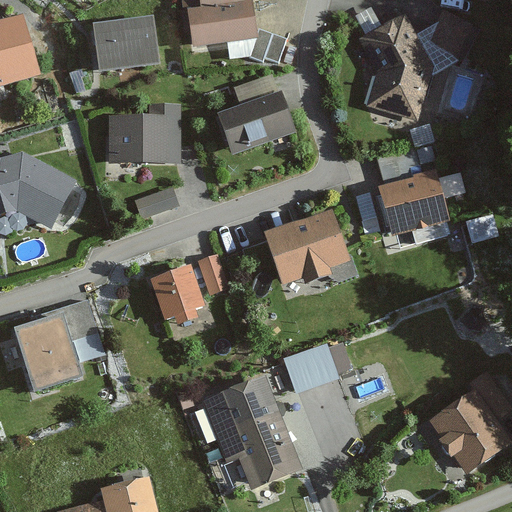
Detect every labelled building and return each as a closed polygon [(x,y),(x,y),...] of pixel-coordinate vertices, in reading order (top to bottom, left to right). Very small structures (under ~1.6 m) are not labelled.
[(262,1),(261,0),(194,0),(196,10),(248,3),(262,1)] [(254,40),(248,3),(196,10),(183,12),(189,49),(254,40)] [(429,43),(458,57),(471,29),(442,15),(429,43)] [(357,43),(372,72),(362,109),(415,125),(431,71),(403,19),(357,43)] [(88,30),(95,78),(155,70),(149,22),(88,30)] [(0,36),(0,99),(53,82),(34,25),(0,36)] [(212,117),(226,156),(288,133),(274,94),(212,117)] [(106,167),(177,166),(176,107),(146,108),(146,119),(105,119),(106,167)] [(0,217),(15,212),(47,229),(72,181),(21,154),(0,160),(0,217)] [(377,191),(390,237),(446,222),(434,176),(377,191)] [(138,220),(175,207),(169,190),(132,203),(138,220)] [(277,287),(344,263),(326,214),(260,238),(277,287)] [(474,242),(501,234),(495,214),(468,222),(474,242)] [(197,266),(209,295),(227,287),(215,258),(197,266)] [(147,280),(164,329),(199,317),(182,268),(147,280)] [(11,330),(32,394),(79,379),(75,366),(104,357),(85,300),(55,310),(56,315),(11,330)] [(343,338),(285,357),(296,392),(355,373),(343,338)] [(427,424),(465,477),(510,445),(495,424),(511,413),(484,375),(466,388),(470,393),(427,424)] [(237,461),(248,492),(298,474),(263,379),(200,402),(223,466),(237,461)] [(152,511),(145,481),(97,492),(100,504),(64,511),(152,511)]
